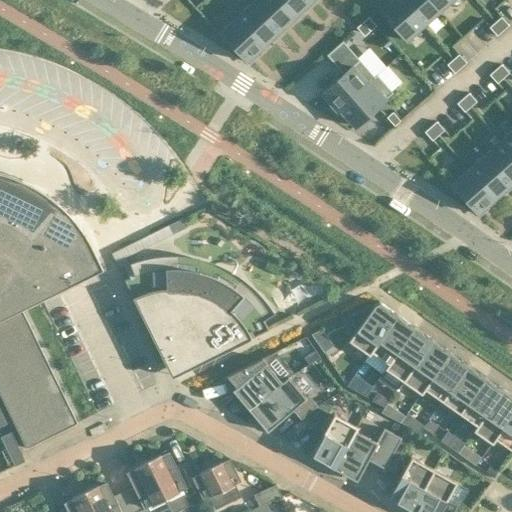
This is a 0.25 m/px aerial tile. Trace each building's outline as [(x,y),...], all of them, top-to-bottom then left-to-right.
[(279,0),(252,0),(251,2),(279,31),(295,16),(279,0)] [(309,0),(279,0),(295,16),(311,1),(309,0)] [(400,0),(390,0),(379,10),(406,40),(423,26),(400,0)] [(429,0),(400,0),(423,26),(439,11),(429,0)] [(429,0),(439,11),(451,0),(429,0)] [(251,2),(235,17),(263,46),(279,31),(251,2)] [(502,28),(508,22),(501,14),(495,19),(502,28)] [(235,17),(219,32),(247,61),(263,46),(235,17)] [(370,31),(376,25),(369,17),(362,22),(370,31)] [(495,19),(489,24),(496,33),(502,28),(495,19)] [(338,107),(337,106),(373,75),(372,74),(341,38),(324,52),(341,71),(319,90),(335,109),(338,107)] [(460,65),(466,60),(458,51),(452,56),(460,65)] [(460,65),(452,56),(446,62),(454,70),(460,65)] [(501,64),(495,69),(503,78),(509,72),(501,64)] [(495,69),(489,74),(497,83),(503,78),(495,69)] [(391,90),(374,72),(372,74),(373,75),(337,106),(338,107),(353,124),(391,90)] [(469,92),(463,98),(470,106),(476,101),(469,92)] [(463,98),(457,103),(464,112),(470,106),(463,98)] [(392,109),(386,114),(394,123),(395,122),(400,118),(392,109)] [(436,121),(430,126),(438,135),(444,130),(436,121)] [(430,126),(424,131),(432,140),(438,135),(430,126)] [(511,129),(500,140),(511,153),(511,129)] [(511,153),(500,140),(484,154),(510,185),(511,183),(511,153)] [(484,154),(467,169),(494,199),(510,185),(484,154)] [(467,169),(451,183),(478,214),(494,199),(467,169)] [(71,216),(68,213),(66,211),(63,208),(61,206),(58,203),(55,201),(53,199),(50,197),(47,194),(45,193),(44,192),(42,191),(41,190),(39,189),(38,188),(36,188),(35,187),(33,186),(32,185),(30,184),(29,183),(27,182),(26,182),(24,181),(22,180),(19,179),(16,177),(12,176),(9,175),(6,174),(2,173),(0,172),(0,394),(26,447),(77,422),(21,308),(85,277),(102,269),(98,259),(86,236),(84,233),(82,230),(80,227),(77,224),(75,222),(73,219),(71,216)] [(183,218),(168,225),(173,234),(187,227),(183,218)] [(168,225),(154,232),(159,241),(173,234),(168,225)] [(154,232),(140,239),(144,248),(159,241),(154,232)] [(140,239),(125,246),(130,255),(144,248),(140,239)] [(125,246),(112,253),(116,262),(130,255),(125,246)] [(182,371),(234,346),(268,329),(267,327),(266,324),(265,322),(264,320),(262,317),(261,315),(259,313),(258,311),(256,309),(254,307),(253,305),(251,303),(249,301),(247,299),(245,297),(243,295),(241,293),(239,292),(237,290),(235,288),(233,287),(230,285),(228,284),(226,282),(224,281),(221,280),(219,279),(217,278),(214,276),(212,275),(209,275),(207,274),(204,273),(202,272),(199,271),(197,271),(194,270),(192,270),(189,269),(186,269),(184,269),(181,268),(178,268),(176,268),(173,268),(170,268),(168,268),(165,268),(162,268),(159,269),(157,269),(154,269),(151,270),(149,270),(146,271),(144,272),(141,272),(139,273),(136,274),(134,275),(131,276),(129,277),(126,278),(124,279),(163,360),(171,376),(182,371)] [(371,351),(397,314),(397,313),(394,316),(379,301),(349,315),(356,329),(348,340),(369,354),(371,351)] [(397,314),(371,351),(388,363),(415,326),(414,326),(412,328),(406,323),(397,314)] [(432,338),(430,340),(415,326),(388,363),(384,368),(403,380),(432,338)] [(321,329),(311,334),(318,344),(327,338),(321,329)] [(450,351),(450,350),(447,353),(432,338),(403,380),(421,393),(422,391),(450,351)] [(315,350),(304,357),(309,364),(320,357),(315,350)] [(439,404),(442,401),(468,363),(467,363),(465,365),(450,351),(422,391),(439,404)] [(262,358),(226,376),(234,385),(238,382),(239,383),(232,389),(249,409),(282,381),(265,362),(262,358)] [(459,413),(485,376),(485,375),(483,378),(468,363),(442,401),(459,413)] [(282,381),(249,409),(264,427),(267,431),(281,419),(293,409),(301,419),(303,417),(317,405),(309,395),(306,398),(288,376),(282,381)] [(485,376),(459,413),(476,425),(503,388),(500,390),(495,385),(485,376)] [(495,438),(511,413),(511,396),(503,388),(476,425),(473,430),(492,443),(495,438)] [(377,392),(371,400),(384,407),(389,399),(377,392)] [(394,408),(389,416),(399,422),(404,415),(394,408)] [(404,415),(399,422),(410,428),(416,419),(407,412),(404,415)] [(320,439),(311,455),(315,457),(334,468),(355,430),(357,426),(334,413),(320,439)] [(511,413),(495,438),(511,449),(511,413)] [(301,419),(285,432),(291,440),(310,425),(303,417),(301,419)] [(429,419),(423,427),(433,434),(438,426),(429,419)] [(355,430),(334,468),(352,478),(356,480),(365,464),(368,459),(384,468),(401,437),(383,428),(376,441),(355,430)] [(447,430),(440,440),(447,445),(454,436),(447,430)] [(25,460),(21,450),(11,431),(0,436),(14,465),(25,460)] [(463,444),(458,452),(465,458),(471,450),(463,444)] [(160,454),(147,460),(165,497),(172,511),(204,496),(194,476),(191,470),(190,468),(179,473),(175,465),(169,451),(161,455),(160,454)] [(397,481),(388,497),(392,500),(411,510),(434,468),(411,456),(397,481)] [(200,472),(194,476),(204,496),(208,494),(216,509),(241,497),(234,481),(239,479),(229,458),(222,462),(222,461),(200,471),(200,472)] [(138,493),(127,498),(134,511),(172,511),(165,497),(147,460),(134,466),(135,467),(128,471),(134,485),(138,493)] [(490,465),(486,472),(494,477),(498,471),(490,465)] [(434,468),(411,510),(414,511),(439,511),(442,507),(456,481),(434,468)] [(98,484),(85,491),(95,511),(134,511),(127,498),(117,504),(113,495),(106,482),(98,485),(98,484)] [(254,494),(259,506),(281,495),(276,484),(254,494)] [(95,511),(85,491),(72,497),(72,498),(65,502),(69,511),(95,511)]
